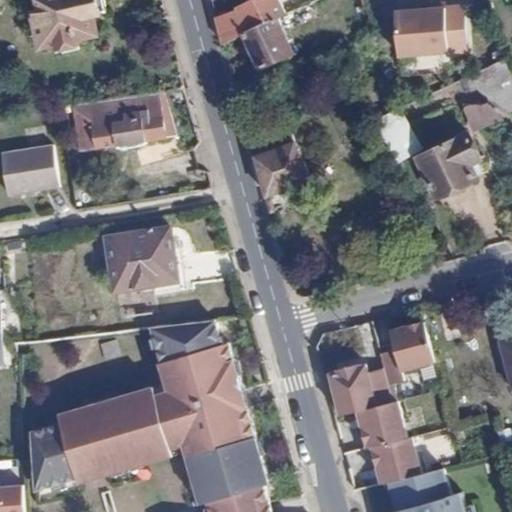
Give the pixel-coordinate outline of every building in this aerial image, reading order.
[(33,0),(36,11),(29,13),(38,49),(51,45),(53,49),(75,43),(74,39),(91,35),(87,19),(103,15),(99,0),(33,0)] [(216,16),(224,44),(244,34),(277,18),(286,14),(280,0),(251,0),(234,8),(236,10),(216,16)] [(449,53),(446,6),(396,8),(398,56),(449,53)] [(277,18),(244,34),(262,69),(296,54),(277,18)] [(235,84),(241,107),(273,96),(266,74),(235,84)] [(176,134),(163,90),(160,91),(167,135),(176,134)] [(167,135),(160,91),(60,107),(64,134),(77,131),(80,150),(96,147),(98,149),(117,145),(121,150),(139,146),(140,141),(167,137),(167,135)] [(376,119),(400,162),(410,157),(399,135),(408,130),(397,110),(376,119)] [(255,158),(267,197),(312,181),(291,130),(255,145),(257,157),(255,158)] [(472,136),(424,158),(440,196),(479,179),(472,163),(482,159),(472,136)] [(53,144),(0,152),(6,194),(59,186),(53,144)] [(172,226),(106,236),(115,292),(181,282),(172,226)] [(476,292),(448,304),(461,335),(489,323),(476,292)] [(61,421),(33,428),(38,485),(84,474),(85,477),(176,454),(173,446),(184,443),(199,501),(210,498),(213,511),(274,511),(264,483),(271,479),(230,341),(213,315),(153,327),(159,357),(156,360),(165,387),(157,390),(153,383),(60,410),(61,421)] [(436,361),(425,322),(394,330),(398,341),(393,342),(395,350),(380,354),(384,369),(370,373),(363,374),(360,365),(339,371),(340,373),(332,374),(344,415),(359,411),(363,410),(367,423),(363,425),(370,447),(375,446),(380,468),(384,468),(387,483),(389,482),(395,481),(422,474),(413,436),(408,437),(399,401),(394,402),(389,386),(403,382),(401,371),(436,361)] [(511,338),(502,341),(511,380),(511,338)] [(363,374),(370,373),(367,365),(360,365),(363,374)] [(359,411),(363,425),(367,423),(363,410),(359,411)] [(422,474),(395,481),(403,510),(397,511),(396,511),(470,511),(465,493),(454,496),(446,468),(422,474)] [(25,511),(24,481),(0,482),(0,511),(25,511)] [(395,481),(389,482),(397,511),(403,510),(395,481)]
